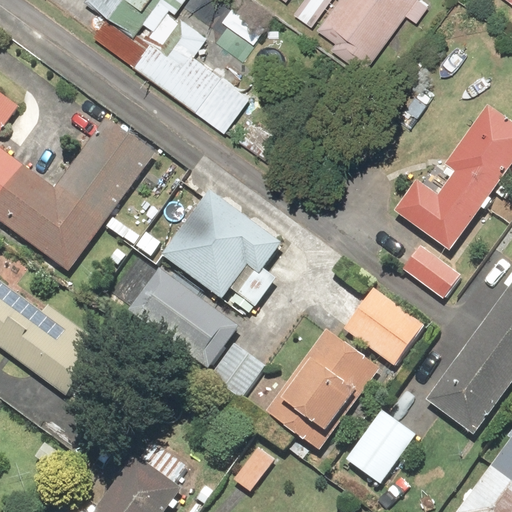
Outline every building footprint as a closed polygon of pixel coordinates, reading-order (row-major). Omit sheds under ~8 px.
[(88,0),(86,3),(135,41),(145,28),(154,35),(172,13),(178,18),(191,0),(88,0)] [(364,76),(406,18),(416,25),(431,4),(424,0),(305,0),(290,22),(364,76)] [(207,41),(182,23),(162,51),(153,45),(135,71),(228,137),(254,100),(195,59),(207,41)] [(0,99),(0,224),(68,276),(157,158),(105,118),(52,188),(0,149),(0,132),(16,111),(0,99)] [(414,186),(393,214),(449,256),(482,212),(484,213),(492,204),(489,202),(511,170),(511,126),(489,110),(445,169),(454,176),(435,201),(414,186)] [(210,193),(162,260),(222,304),(230,293),(255,311),(276,283),(263,273),(283,246),(210,193)] [(420,248),(401,271),(442,303),(460,280),(420,248)] [(0,354),(66,403),(106,349),(49,307),(45,313),(17,291),(27,277),(1,257),(0,258),(0,354)] [(236,328),(159,274),(151,286),(129,270),(112,294),(132,308),(126,316),(207,373),(205,376),(243,404),(266,371),(226,343),(236,328)] [(472,440),(511,385),(511,273),(504,285),(510,289),(424,406),(472,440)] [(375,289),(343,332),(394,370),(426,327),(375,289)] [(381,371),(327,331),(267,414),(293,433),(300,422),(325,440),(346,410),(350,413),(381,371)] [(416,440),(382,413),(343,462),(378,489),(416,440)] [(511,511),(511,440),(473,494),(469,491),(461,502),(465,505),(459,511),(511,511)] [(166,511),(181,490),(176,486),(188,469),(150,444),(138,461),(127,453),(87,511),(166,511)] [(276,460),(258,448),(233,484),(251,496),(276,460)]
